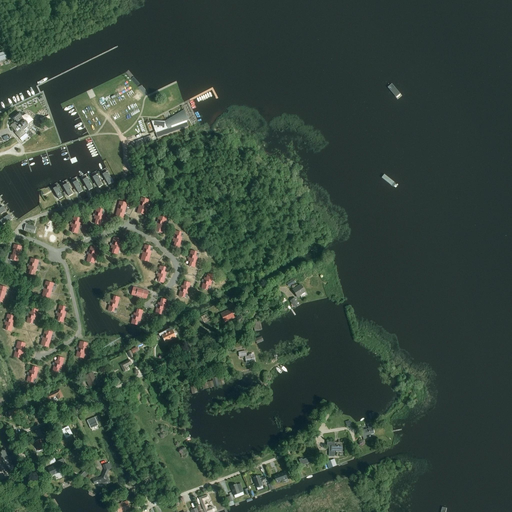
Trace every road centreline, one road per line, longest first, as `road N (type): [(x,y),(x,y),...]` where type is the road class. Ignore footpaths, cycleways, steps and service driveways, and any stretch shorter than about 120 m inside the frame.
road 1 (residential): [(313,436),(273,460),(155,502),(109,413),(91,400)]
road 2 (residential): [(91,400),(247,323)]
road 3 (residential): [(0,503),(36,484),(20,433),(91,400)]
